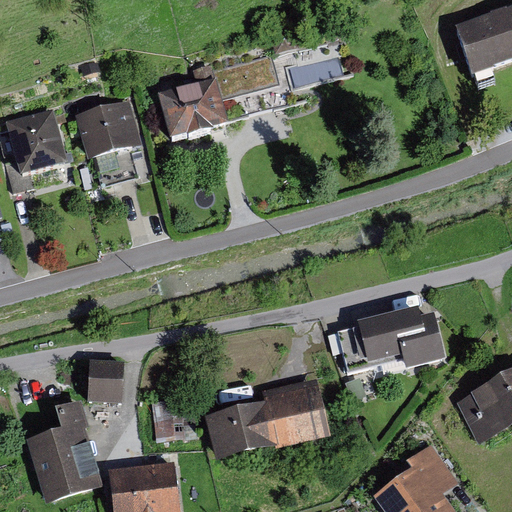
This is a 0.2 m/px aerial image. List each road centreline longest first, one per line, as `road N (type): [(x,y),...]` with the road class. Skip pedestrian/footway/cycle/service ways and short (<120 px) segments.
road 1 (residential): [(511,154),(400,193),(0,299)]
road 2 (residential): [(0,368),(327,307),(511,261)]
